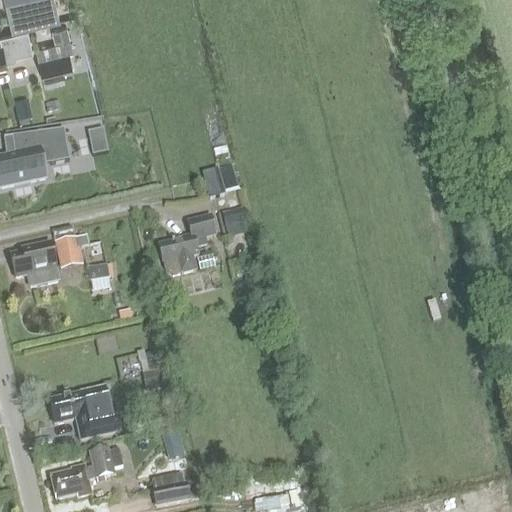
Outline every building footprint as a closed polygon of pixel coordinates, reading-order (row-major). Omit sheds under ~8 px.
[(60,20),(54,0),(3,0),(12,32),(60,20)] [(70,40),(66,26),(50,31),(54,44),(70,40)] [(0,67),(6,66),(6,64),(13,62),(16,59),(16,57),(32,53),(27,31),(0,37),(0,43),(0,45),(0,44),(0,67)] [(68,54),(37,62),(43,82),(73,74),(68,55),(68,54)] [(32,122),(28,103),(14,106),(18,125),(32,122)] [(108,154),(103,131),(87,134),(92,158),(108,154)] [(6,161),(0,161),(0,189),(1,190),(45,181),(42,168),(41,165),(49,163),(50,166),(69,163),(67,156),(65,146),(64,140),(63,132),(43,135),(44,137),(36,139),(35,136),(11,139),(14,159),(6,161)] [(224,195),(238,191),(232,168),(201,176),(208,201),(224,197),(224,195)] [(247,225),(243,210),(221,215),(227,240),(244,236),(242,226),(247,225)] [(174,241),(174,243),(159,247),(163,265),(164,265),(166,273),(173,278),(181,276),(182,276),(197,272),(194,259),(200,257),(196,242),(216,237),(211,217),(188,223),(191,237),(174,241)] [(84,248),(82,238),(54,244),(59,273),(82,268),(78,249),(84,248)] [(50,245),(39,248),(25,251),(26,254),(10,258),(14,276),(26,273),(29,289),(57,283),(55,270),(50,245)] [(106,267),(87,271),(89,284),(109,281),(106,267)] [(140,355),(143,373),(162,370),(159,352),(140,355)] [(168,387),(165,371),(141,376),(145,392),(168,387)] [(75,421),(80,443),(114,435),(111,419),(104,388),(79,394),(79,395),(48,402),(54,426),(75,421)] [(178,425),(172,402),(159,405),(165,428),(178,425)] [(176,432),(161,436),(161,438),(164,447),(179,443),(176,432)] [(77,498),(91,495),(88,481),(114,475),(113,470),(123,467),(119,451),(109,454),(108,449),(90,453),(93,468),(85,470),(84,466),(71,469),(71,472),(50,477),(55,500),(76,495),(77,498)] [(151,482),(153,491),(183,486),(181,477),(151,482)] [(153,491),(152,492),(156,508),(189,502),(186,485),(183,486),(153,491)]
